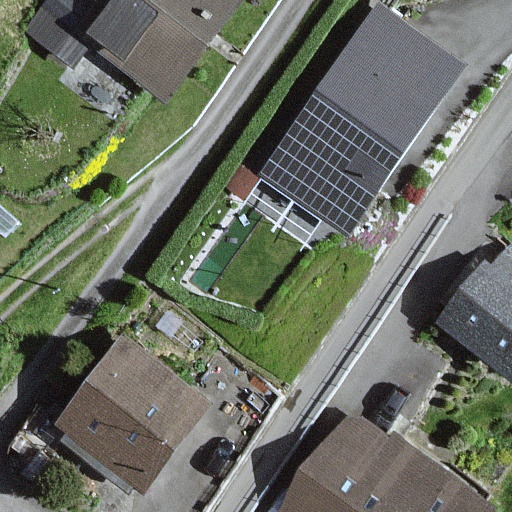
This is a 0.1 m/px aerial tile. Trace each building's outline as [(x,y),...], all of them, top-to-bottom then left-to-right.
[(106,0),(87,26),(171,87),(235,0),(106,0)] [(461,60),(383,7),(274,167),(351,219),(461,60)] [(511,253),(498,272),(487,264),(447,316),(511,365),(511,253)] [(209,398),(128,337),(66,418),(147,479),(209,398)] [(485,511),(489,506),(358,417),(293,511),(485,511)]
